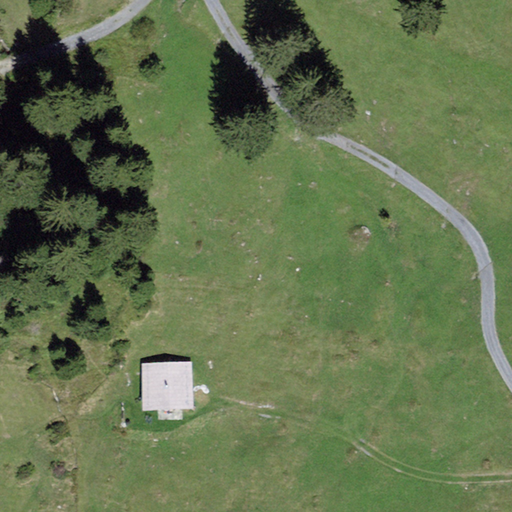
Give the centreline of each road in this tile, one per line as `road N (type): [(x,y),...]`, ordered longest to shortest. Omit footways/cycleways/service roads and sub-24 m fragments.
road 1 (track): [(511,384),(485,323),(478,252),(458,222),(381,167),(303,128),(238,54),(207,0)]
road 2 (track): [(140,0),(89,37),(0,68)]
